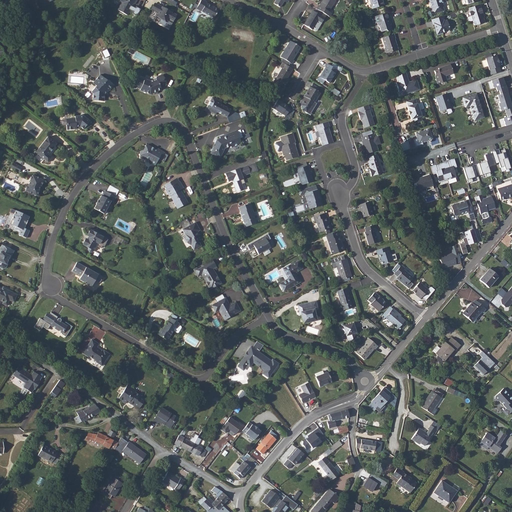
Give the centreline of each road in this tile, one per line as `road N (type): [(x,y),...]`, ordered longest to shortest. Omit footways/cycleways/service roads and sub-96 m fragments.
road 1 (residential): [(267,318),(227,247),(187,135),(171,121),(118,143),(77,186),(49,249),(50,285)]
road 2 (residential): [(267,318),(236,335),(203,379),(50,285)]
road 3 (residential): [(342,112),(355,177),(339,191),(359,258),(424,320)]
road 4 (residential): [(13,342),(162,450)]
road 5 (residential): [(241,497),(305,421),(355,398)]
road 6 (residential): [(421,53),(361,71),(287,28)]
road 7 (residential): [(424,320),(511,219)]
road 8 (residential): [(365,381),(342,354),(283,334),(267,318)]
